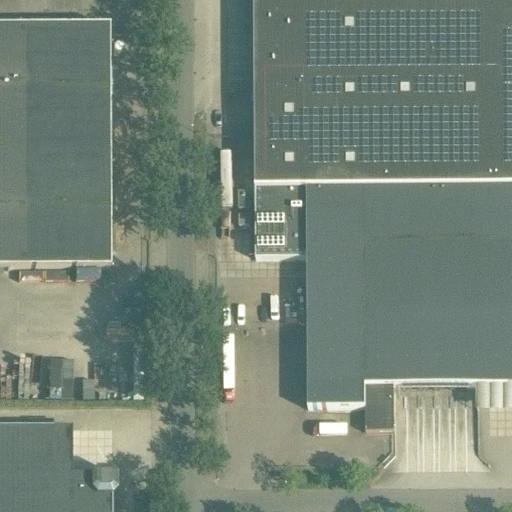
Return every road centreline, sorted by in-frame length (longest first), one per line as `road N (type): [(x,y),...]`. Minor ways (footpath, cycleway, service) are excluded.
road 1 (unclassified): [(188,510),(183,0)]
road 2 (unclassified): [(188,510),(511,508)]
road 3 (unknown): [(187,430),(0,428)]
